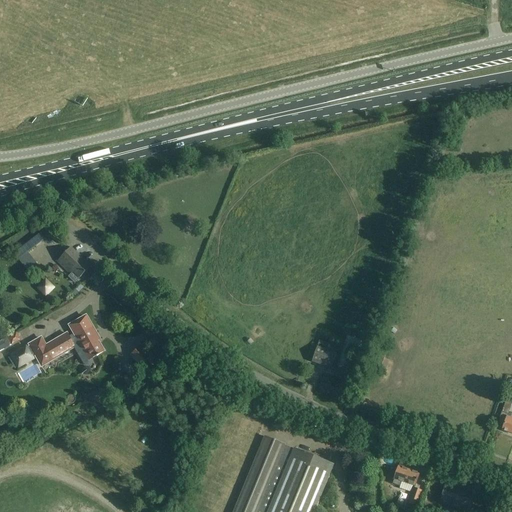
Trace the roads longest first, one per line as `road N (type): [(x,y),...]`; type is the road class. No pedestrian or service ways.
road 1 (primary): [(511,53),(0,180)]
road 2 (unclassified): [(511,38),(0,157)]
road 3 (primary): [(0,193),(160,148),(511,79)]
road 4 (unclassified): [(511,478),(289,399),(216,355),(72,230)]
